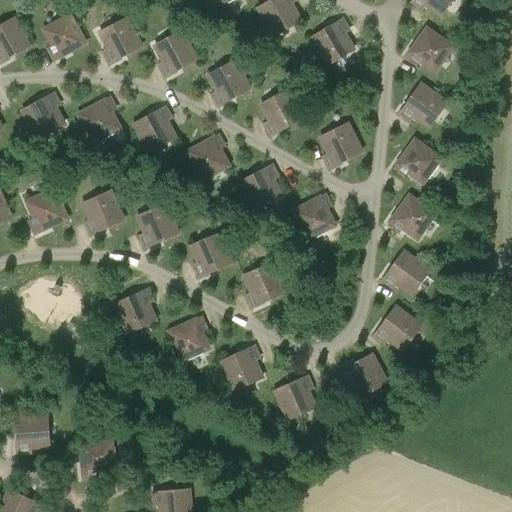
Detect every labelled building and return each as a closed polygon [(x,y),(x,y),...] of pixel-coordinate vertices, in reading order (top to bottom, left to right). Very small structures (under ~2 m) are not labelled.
[(273,35),(300,20),(290,4),(294,1),(293,0),(269,0),(257,8),(273,35)] [(441,16),(452,0),(412,0),(412,2),(423,9),(426,5),(441,16)] [(54,60),(85,43),(70,15),(43,30),(52,46),(47,49),(54,60)] [(0,62),(29,46),(13,18),(0,25),(0,62)] [(109,63),(141,47),(126,18),(99,32),(108,49),(103,51),(109,63)] [(326,65),(353,50),(343,33),(348,31),(341,19),(310,37),(326,65)] [(435,72),(453,47),(427,28),(406,57),(417,65),(420,61),(435,72)] [(165,76),(196,59),(181,31),(154,45),(163,62),(158,65),(165,76)] [(218,106),(249,89),(234,61),(207,75),(216,92),(211,94),(218,106)] [(429,128),(447,103),(420,84),(400,113),(411,121),(414,117),(429,128)] [(271,135),(303,118),(288,90),(261,104),(269,121),(265,123),(271,135)] [(37,139),(64,124),(55,108),(59,105),(53,94),(22,111),(37,139)] [(93,143),(120,129),(111,112),(115,109),(109,98),(77,115),(93,143)] [(148,152),(175,138),(166,121),(171,119),(165,107),(133,124),(148,152)] [(329,168),(361,152),(347,123),(320,137),(328,154),(324,156),(329,168)] [(202,181),(229,166),(219,150),(224,147),(218,135),(186,153),(202,181)] [(423,183),(441,159),(415,140),(394,169),(405,177),(408,172),(423,183)] [(254,210),(282,196),(273,180),(278,177),(272,166),(240,182),(254,210)] [(34,234),(67,219),(54,190),(26,202),(33,219),(29,221),(34,234)] [(90,235),(123,220),(110,191),(82,204),(90,221),(85,223),(90,235)] [(0,222),(10,218),(0,194),(0,222)] [(308,240),(335,225),(326,209),(331,206),(325,195),(293,211),(308,240)] [(417,239),(435,214),(409,196),(388,225),(399,232),(402,228),(417,239)] [(145,248),(178,234),(165,204),(137,216),(144,234),(140,236),(145,248)] [(198,277),(231,263),(218,234),(190,246),(198,263),(193,265),(198,277)] [(411,295),(429,270),(403,251),(382,280),(393,288),(396,284),(411,295)] [(252,307),(284,292),(272,263),(244,275),(251,293),(246,295),(252,307)] [(127,334),(155,321),(147,304),(152,302),(147,290),(114,304),(127,334)] [(403,350),(421,326),(395,307),(375,336),(385,344),(388,339),(403,350)] [(180,362),(208,349),(200,332),(205,330),(200,318),(167,332),(180,362)] [(234,391),(262,378),(254,361),(259,359),(253,347),(220,362),(234,391)] [(360,397),(387,383),(371,355),(340,371),(346,383),(351,381),(360,397)] [(287,421),(315,408),(307,391),(312,389),(306,377),(274,391),(287,421)] [(31,448),(50,446),(48,416),(16,418),(18,454),(32,453),(31,448)] [(97,473),(115,471),(112,441),(80,445),(84,480),(97,479),(97,473)] [(38,511),(42,505),(10,490),(0,510),(0,511),(38,511)] [(160,511),(191,511),(189,490),(154,493),(155,506),(160,505),(160,511)]
